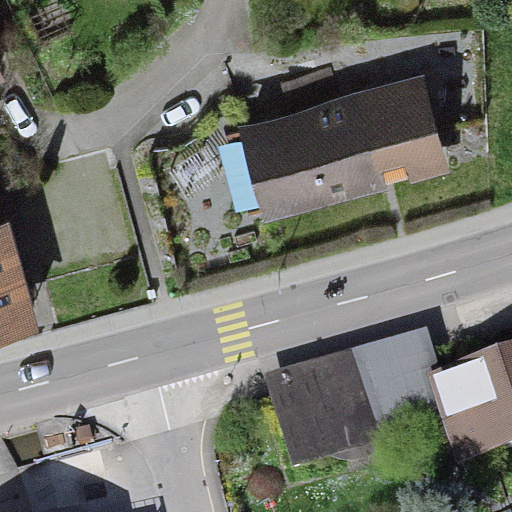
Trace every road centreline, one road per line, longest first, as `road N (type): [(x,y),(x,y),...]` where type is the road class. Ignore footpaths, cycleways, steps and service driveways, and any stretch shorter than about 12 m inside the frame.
road 1 (secondary): [(151,353),(511,253)]
road 2 (residential): [(189,511),(151,353)]
road 3 (secondary): [(0,395),(151,353)]
